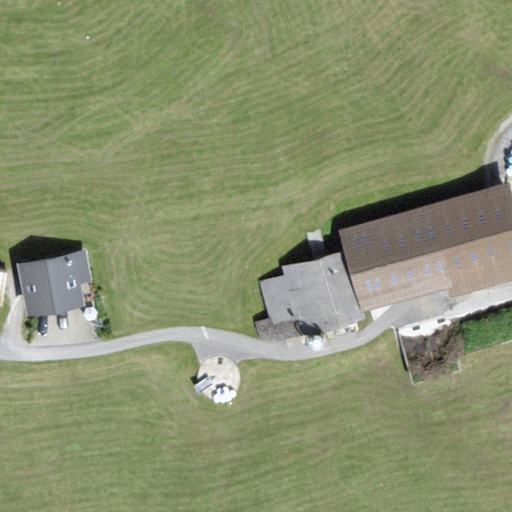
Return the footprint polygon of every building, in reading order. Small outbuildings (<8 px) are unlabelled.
[(453,283),(511,266),(511,210),(506,189),(374,225),(373,221),(341,230),(346,246),(283,263),(286,274),(260,281),(271,318),(256,322),(260,337),(277,332),(273,318),(299,311),(303,325),(362,309),(357,294),(449,269),(453,283)] [(26,265),(35,307),(96,295),(88,253),(26,265)] [(0,266),(0,297),(5,299),(9,267),(0,266)] [(464,350),(511,338),(511,305),(406,330),(417,380),(468,368),(464,350)] [(277,332),(303,325),(299,311),(273,318),(277,332)]
